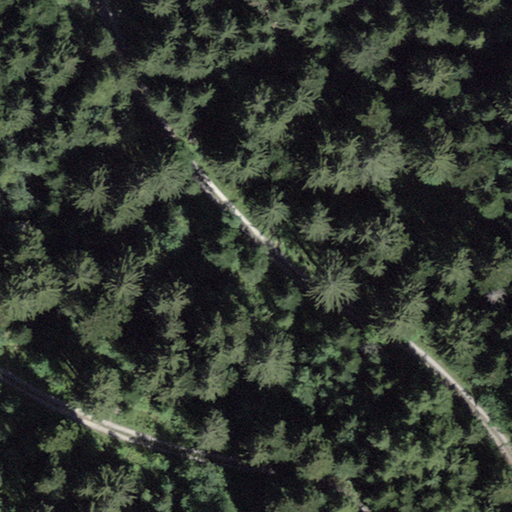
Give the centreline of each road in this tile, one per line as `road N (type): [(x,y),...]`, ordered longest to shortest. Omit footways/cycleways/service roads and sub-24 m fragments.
road 1 (track): [(85,0),(128,114),(174,177),(304,293),(410,357),(511,468)]
road 2 (track): [(359,511),(346,496),(294,472),(183,458),(130,442),(0,374)]
